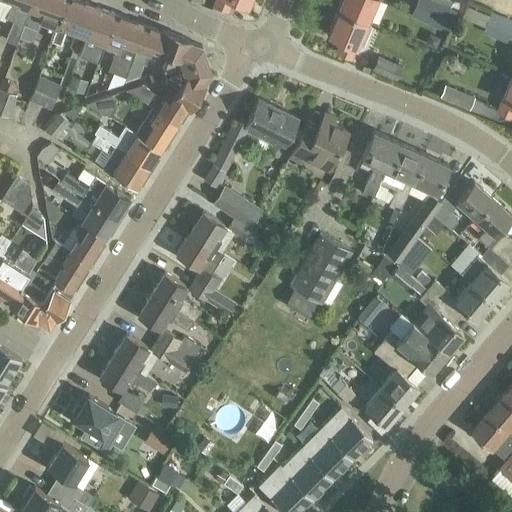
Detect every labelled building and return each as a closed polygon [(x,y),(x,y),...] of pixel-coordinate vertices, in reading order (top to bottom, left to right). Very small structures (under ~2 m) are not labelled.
[(19,35),(19,36),(33,0),(0,0),(11,3),(6,17),(13,19),(5,39),(16,43),(19,35)] [(40,21),(56,26),(60,15),(61,15),(66,0),(33,0),(19,36),(33,40),(40,21)] [(67,27),(88,35),(94,20),(82,15),(88,1),(86,0),(84,0),(84,1),(82,0),(66,0),(61,15),(60,15),(56,26),(51,39),(61,43),(67,27)] [(214,0),(213,4),(228,10),(232,0),(237,0),(248,4),(249,0),(214,0)] [(340,0),(338,7),(367,20),(375,0),(340,0)] [(511,0),(492,0),(490,5),(511,15),(511,13),(511,0)] [(100,5),(88,1),(82,15),(94,20),(88,35),(81,54),(99,61),(105,43),(117,12),(100,6),(100,5)] [(450,6),(440,1),(429,23),(440,28),(450,6)] [(485,25),(482,31),(507,41),(511,27),(511,19),(491,10),(489,14),(467,4),(463,15),(485,25)] [(336,51),(351,57),(367,20),(338,7),(327,33),(341,39),(336,51)] [(132,59),(134,59),(148,24),(117,12),(105,43),(117,48),(109,69),(126,75),(132,59)] [(148,24),(134,59),(146,64),(150,52),(156,54),(157,51),(167,55),(176,33),(162,28),(162,29),(148,24)] [(162,68),(163,71),(206,56),(202,45),(202,44),(189,38),(176,33),(167,55),(168,55),(162,68)] [(429,33),(424,43),(434,47),(439,37),(429,33)] [(447,59),(449,63),(453,65),(458,64),(459,59),(458,55),(453,53),(449,55),(447,59)] [(378,54),(371,68),(397,79),(403,65),(378,54)] [(179,83),(197,94),(205,82),(204,81),(211,70),(206,56),(163,71),(165,76),(179,84),(179,83)] [(88,78),(72,71),(67,85),(83,91),(88,78)] [(511,72),(511,73),(496,111),(511,117),(511,115),(511,72)] [(60,84),(39,75),(30,97),(51,106),(60,84)] [(16,84),(3,79),(0,86),(0,112),(8,116),(17,93),(13,92),(16,84)] [(141,83),(128,87),(158,107),(179,121),(188,106),(189,107),(197,94),(179,83),(179,84),(168,100),(141,83)] [(475,96),(445,83),(440,95),(470,108),(475,96)] [(116,104),(115,95),(112,93),(90,100),(110,113),(116,104)] [(215,162),(223,169),(224,169),(247,124),(272,136),(269,142),(281,148),(284,142),(285,143),(299,117),(258,97),(245,122),(236,118),(214,162),(215,162)] [(61,110),(73,117),(82,103),(61,110)] [(179,121),(158,107),(149,121),(152,123),(144,136),(162,147),(179,121)] [(335,116),(325,111),(316,129),(305,123),(288,158),(300,164),(304,158),(307,160),(313,147),(324,153),(318,165),(327,169),(347,129),(332,121),(335,116)] [(69,120),(59,112),(46,128),(56,135),(69,120)] [(102,123),(118,130),(123,120),(107,113),(102,123)] [(100,124),(95,131),(150,166),(162,147),(144,136),(125,123),(118,135),(100,124)] [(378,182),(397,140),(374,129),(362,156),(375,162),(361,192),(372,196),(378,182)] [(150,166),(95,131),(94,132),(97,134),(92,141),(110,151),(103,162),(123,176),(125,178),(126,178),(136,184),(136,185),(137,185),(138,185),(150,166)] [(397,140),(378,182),(394,189),(388,204),(399,209),(413,179),(412,179),(424,152),(397,140)] [(412,179),(413,179),(436,190),(448,163),(424,152),(412,179)] [(223,169),(215,162),(205,178),(214,183),(223,169)] [(66,171),(61,178),(119,215),(130,197),(83,166),(77,176),(79,177),(78,178),(66,171)] [(16,173),(5,190),(0,196),(0,197),(14,206),(22,211),(32,196),(30,182),(16,173)] [(107,235),(119,215),(61,178),(60,179),(58,178),(52,188),(86,209),(80,218),(82,219),(88,223),(88,222),(107,235)] [(455,199),(457,200),(463,206),(475,217),(493,197),(473,179),(455,199)] [(425,225),(434,213),(440,202),(430,195),(390,253),(399,260),(425,225)] [(434,213),(440,219),(449,209),(454,203),(445,195),(440,202),(434,213)] [(262,209),(244,197),(234,214),(251,226),(262,209)] [(511,213),(493,197),(475,217),(486,226),(478,235),(489,244),(482,252),(482,253),(495,251),(503,242),(511,250),(511,234),(510,233),(508,235),(499,227),(511,213)] [(21,222),(31,228),(41,213),(31,207),(21,222)] [(388,221),(393,223),(399,210),(393,208),(388,221)] [(203,209),(190,230),(215,245),(215,246),(224,251),(235,233),(222,225),(224,222),(203,209)] [(436,233),(444,222),(440,219),(434,213),(425,225),(436,233)] [(227,226),(244,237),(251,226),(233,215),(227,226)] [(82,219),(76,229),(72,226),(61,243),(67,247),(90,261),(107,235),(88,222),(88,223),(82,219)] [(215,245),(190,230),(176,251),(201,267),(195,277),(214,288),(221,277),(211,271),(224,251),(215,246),(215,245)] [(256,230),(250,240),(264,249),(271,239),(256,230)] [(318,299),(322,302),(353,250),(320,231),(289,284),(294,286),(318,299)] [(54,276),(73,289),(74,288),(73,288),(90,261),(67,247),(61,243),(55,239),(43,260),(56,268),(61,260),(63,261),(54,276)] [(461,272),(470,279),(492,298),(508,280),(500,273),(508,263),(510,265),(511,261),(511,250),(503,242),(495,251),(482,253),(482,252),(480,255),(477,253),(461,272)] [(399,260),(397,263),(398,263),(410,273),(420,261),(407,250),(399,260)] [(0,256),(0,294),(9,300),(27,271),(1,255),(0,256)] [(382,279),(383,280),(394,263),(383,256),(369,275),(379,283),(382,279)] [(398,263),(390,272),(406,285),(413,275),(398,263)] [(165,270),(152,291),(194,318),(200,307),(179,294),(186,284),(165,270)] [(27,271),(9,300),(8,301),(37,319),(38,318),(47,303),(39,298),(35,295),(40,287),(25,277),(28,271),(27,271)] [(415,277),(425,285),(430,278),(421,271),(415,277)] [(48,273),(40,287),(35,295),(39,298),(47,303),(38,318),(49,325),(55,316),(56,316),(73,289),(54,276),(48,273)] [(235,300),(214,288),(195,277),(189,286),(228,311),(235,300)] [(427,287),(442,301),(450,292),(434,279),(427,287)] [(492,298),(470,279),(454,298),(476,317),(492,298)] [(288,296),(311,310),(316,302),(318,299),(294,286),(288,296)] [(435,308),(442,301),(427,287),(418,297),(426,303),(412,320),(447,351),(463,332),(435,308)] [(187,328),(194,318),(152,291),(138,313),(159,326),(166,315),(187,328)] [(322,306),(316,302),(311,310),(317,314),(322,306)] [(373,315),(363,307),(357,314),(367,323),(373,315)] [(382,340),(397,353),(404,359),(410,352),(431,369),(447,351),(412,320),(412,321),(400,336),(392,329),(382,340)] [(157,338),(192,359),(201,345),(184,334),(181,339),(163,327),(157,338)] [(150,348),(147,346),(147,345),(126,331),(113,352),(138,368),(145,373),(157,352),(150,348)] [(192,359),(157,338),(150,348),(157,352),(185,369),(192,359)] [(397,353),(382,340),(373,349),(389,363),(397,353)] [(0,378),(5,382),(7,380),(21,357),(0,343),(0,378)] [(138,368),(113,352),(100,374),(121,387),(128,376),(149,390),(156,379),(145,373),(138,368)] [(325,365),(319,373),(339,393),(351,405),(360,397),(325,365)] [(381,385),(402,404),(418,385),(397,366),(381,385)] [(402,404),(381,385),(365,404),(386,422),(402,404)] [(143,400),(125,389),(118,399),(143,415),(148,406),(142,403),(143,400)] [(511,428),(511,396),(505,391),(490,410),(511,428)] [(75,413),(73,416),(88,425),(82,434),(106,448),(124,417),(116,412),(117,411),(88,392),(80,404),(77,403),(72,411),(75,413)] [(162,393),(160,404),(177,407),(179,395),(162,393)] [(303,409),(309,414),(318,401),(312,396),(303,409)] [(259,414),(248,429),(263,439),(281,415),(260,400),(253,410),(259,414)] [(341,404),(320,425),(352,456),(372,436),(341,404)] [(300,427),(309,414),(303,409),(293,422),(300,427)] [(511,428),(490,410),(473,429),(494,446),(507,458),(501,465),(511,474),(511,428)] [(320,425),(301,445),(332,476),(352,456),(320,425)] [(144,440),(163,451),(171,438),(153,426),(144,440)] [(267,451),(272,456),(281,443),(275,439),(267,451)] [(53,481),(75,495),(81,485),(82,486),(97,462),(62,440),(47,463),(59,471),(53,481)] [(279,462),(313,496),(313,495),(332,476),(301,445),(281,464),(279,462)] [(262,469),(272,456),(267,451),(257,465),(262,469)] [(170,482),(177,470),(163,462),(157,474),(170,482)] [(296,511),(313,496),(279,462),(258,483),(286,511),(296,511)] [(157,474),(152,483),(165,490),(170,482),(157,474)] [(237,491),(242,484),(229,474),(224,482),(237,491)] [(150,509),(159,493),(137,480),(127,496),(150,509)] [(82,511),(88,503),(75,495),(53,481),(46,491),(34,484),(19,508),(26,511),(71,511),(74,509),(78,511),(82,511)] [(274,511),(254,491),(234,511),(274,511)]
